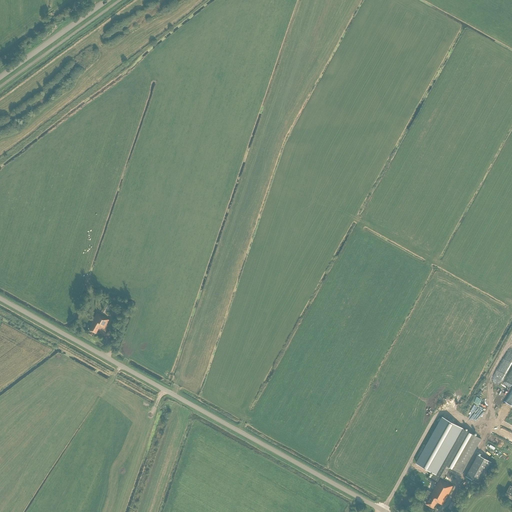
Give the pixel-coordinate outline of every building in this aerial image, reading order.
[(104,329),(109,320),(105,318),(106,317),(97,312),(90,325),(91,325),(89,329),(95,333),(99,326),(104,329)] [(434,473),(431,477),(438,481),(432,492),(427,490),(425,494),(427,495),(425,498),(429,499),(426,504),(433,508),(436,501),(442,505),(453,486),(442,480),(449,467),(461,474),(481,439),(460,427),(442,417),(416,463),(434,473)] [(479,484),(491,462),(478,454),(465,476),(479,484)] [(458,503),(464,492),(458,489),(452,500),(458,503)] [(454,510),(458,504),(453,502),(449,508),(454,510)]
